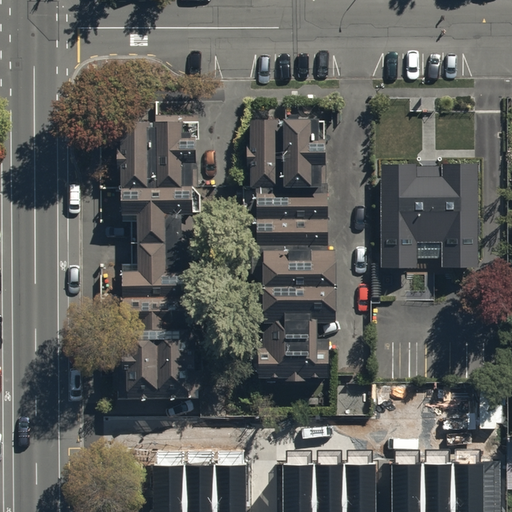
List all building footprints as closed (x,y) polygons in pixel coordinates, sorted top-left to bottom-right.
[(252,368),(260,375),(331,375),(331,337),(320,337),(320,322),(339,322),(338,247),(330,247),(329,117),(251,117),(251,184),(243,184),(243,210),(260,210),(260,250),(266,250),(266,320),(260,320),(260,342),(252,350),(252,368)] [(181,136),(181,119),(113,119),(113,187),(123,187),(123,218),(132,218),(132,264),(122,264),(122,392),(199,392),(199,419),(238,419),(238,380),(203,380),(203,262),(179,262),(179,213),(194,213),(194,136),(181,136)] [(478,267),(478,164),(444,164),(444,176),(417,176),(418,162),(381,162),(380,267),(417,267),(417,257),(441,257),(441,266),(478,267)] [(245,511),(245,464),(155,465),(154,511),(245,511)] [(373,511),(374,464),(283,464),(283,511),(373,511)] [(482,511),(482,464),(392,464),(391,511),(482,511)]
